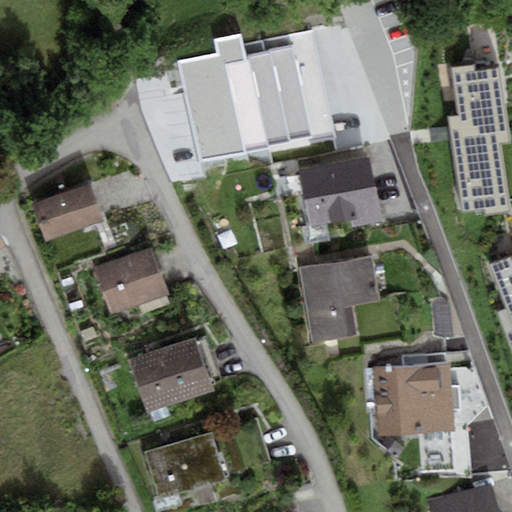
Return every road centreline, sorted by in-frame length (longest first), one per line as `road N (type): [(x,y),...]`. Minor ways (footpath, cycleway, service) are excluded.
road 1 (residential): [(337,511),(307,438),(191,250),(150,162),(135,141),(100,133),(29,170),(4,200),(134,511)]
road 2 (residential): [(511,446),(423,208)]
road 3 (track): [(121,134),(127,34),(116,0)]
